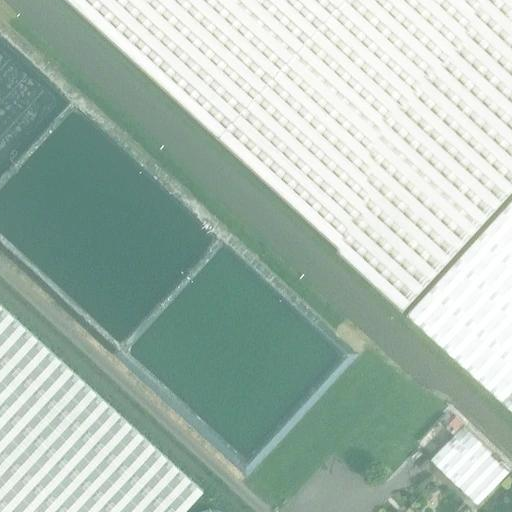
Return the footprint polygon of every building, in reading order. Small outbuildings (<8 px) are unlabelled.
[(511,0),(71,0),(404,301),(511,183),(511,0)] [(511,201),(410,313),(511,406),(511,201)] [(0,511),(175,511),(197,487),(0,305),(0,511)] [(456,416),(449,423),(458,431),(465,424),(456,416)] [(491,453),(493,451),(465,424),(432,460),(460,486),(478,503),(510,470),(491,453)]
